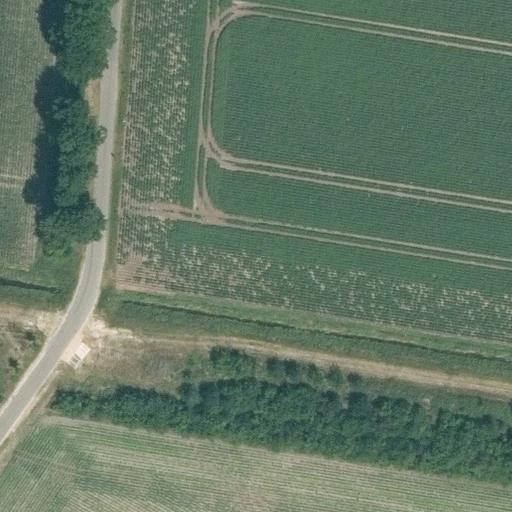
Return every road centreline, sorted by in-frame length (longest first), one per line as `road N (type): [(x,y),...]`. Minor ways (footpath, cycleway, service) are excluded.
road 1 (track): [(511,394),(81,327)]
road 2 (track): [(109,69),(90,305),(0,431)]
